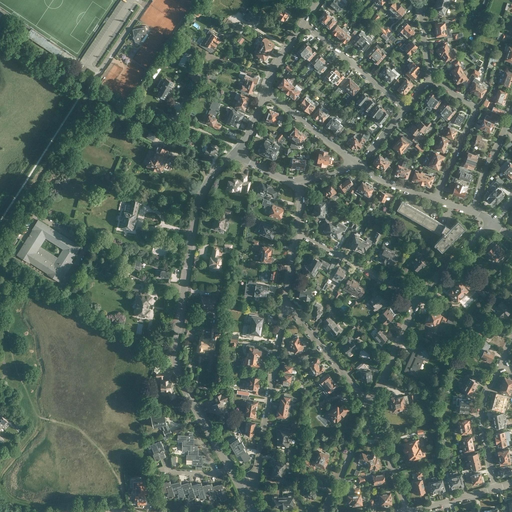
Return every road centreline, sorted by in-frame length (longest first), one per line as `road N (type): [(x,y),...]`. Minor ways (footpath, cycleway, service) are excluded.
road 1 (secondary): [(225,465),(184,391),(175,333),(196,195),(237,150)]
road 2 (residential): [(239,484),(257,467),(282,298)]
road 3 (residential): [(435,197),(474,108),(429,77)]
road 4 (residential): [(416,299),(297,231)]
road 5 (residential): [(371,402),(282,298)]
road 6 (residential): [(404,107),(303,21)]
road 7 (residential): [(493,488),(480,410),(500,364)]
